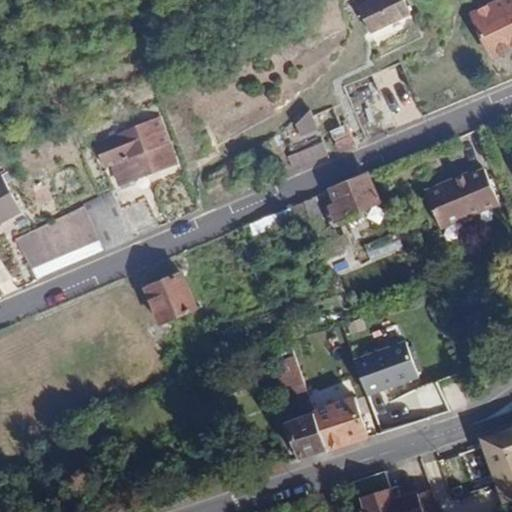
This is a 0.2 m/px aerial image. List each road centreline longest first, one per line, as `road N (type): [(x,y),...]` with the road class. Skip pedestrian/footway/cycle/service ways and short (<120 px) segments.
road 1 (residential): [(511,99),(0,315)]
road 2 (residential): [(511,403),(209,511)]
